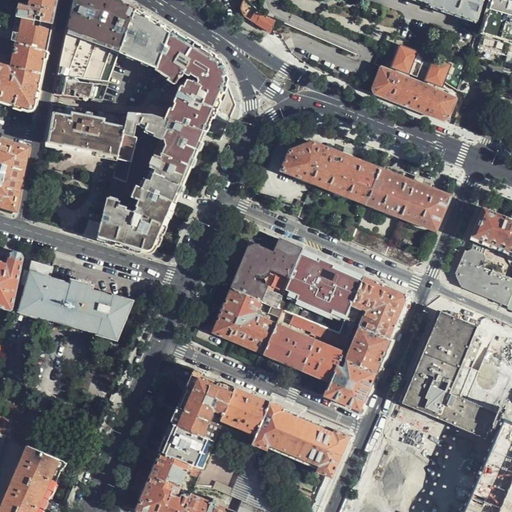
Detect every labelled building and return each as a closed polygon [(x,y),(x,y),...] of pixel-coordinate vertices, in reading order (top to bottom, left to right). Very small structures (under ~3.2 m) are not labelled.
[(30,0),(29,5),(19,3),(17,16),(53,24),(57,0),(30,0)] [(75,0),(73,12),(60,75),(112,83),(122,53),(138,10),(128,3),(122,0),(75,0)] [(254,14),(256,10),(253,9),(251,7),(244,0),(243,0),(243,2),(240,8),(239,12),(240,14),(242,16),(243,16),(244,17),(243,19),(250,23),(270,35),(274,24),(254,14)] [(482,0),(409,0),(417,2),(428,6),(427,7),(475,24),(482,0)] [(511,0),(491,0),(488,10),(490,10),(488,14),(487,14),(481,33),(483,34),(479,48),(511,57),(511,0)] [(156,21),(138,10),(122,53),(158,69),(172,31),(156,21)] [(12,39),(16,41),(48,50),(50,40),(53,24),(17,16),(12,39)] [(167,122),(206,134),(216,113),(228,82),(219,60),(182,37),(172,31),(158,69),(158,72),(163,74),(162,75),(178,84),(181,77),(185,76),(187,72),(192,75),(194,73),(197,74),(201,76),(202,79),(195,79),(189,88),(188,88),(187,88),(186,88),(184,91),(177,103),(177,105),(179,106),(176,111),(175,112),(173,111),(167,122)] [(12,39),(0,35),(0,48),(9,51),(12,39)] [(2,62),(0,69),(0,101),(10,104),(12,105),(15,106),(31,111),(33,111),(34,110),(35,109),(36,108),(44,69),(48,50),(16,41),(12,61),(11,64),(2,62)] [(401,44),(391,68),(410,76),(411,73),(425,78),(424,81),(443,89),(453,64),(401,44)] [(375,93),(445,121),(450,119),(460,95),(443,89),(424,81),(410,76),(391,68),(381,64),(372,88),(375,93)] [(60,75),(56,96),(58,97),(62,97),(104,103),(112,83),(60,75)] [(60,105),(54,104),(47,146),(118,160),(130,114),(100,110),(99,117),(97,116),(97,113),(93,112),(92,116),(88,115),(88,109),(60,105)] [(153,107),(148,116),(163,120),(167,113),(153,107)] [(142,190),(176,204),(179,196),(183,188),(203,142),(204,138),(206,134),(167,122),(163,120),(148,116),(130,114),(118,160),(113,179),(125,183),(138,141),(135,139),(138,127),(146,130),(147,133),(147,134),(163,139),(163,145),(156,156),(153,155),(149,169),(150,170),(147,181),(145,180),(142,190)] [(0,206),(18,212),(32,145),(9,139),(0,136),(0,206)] [(366,205),(380,170),(352,159),(353,158),(347,156),(343,154),(342,155),(312,143),(289,151),(281,171),(366,205)] [(416,184),(380,170),(366,205),(435,232),(449,197),(422,186),(422,185),(419,184),(416,183),(416,184)] [(131,186),(125,183),(113,179),(109,194),(123,200),(128,198),(131,186)] [(154,253),(156,249),(160,241),(168,224),(176,204),(142,190),(136,188),(132,200),(140,204),(137,216),(121,210),(122,204),(108,199),(101,222),(98,239),(119,245),(146,253),(150,254),(154,253)] [(298,201),(291,216),(308,223),(314,209),(298,201)] [(469,240),(472,241),(488,248),(494,250),(511,257),(511,217),(483,206),(469,240)] [(98,239),(101,222),(90,218),(85,235),(98,239)] [(343,238),(351,242),(356,228),(357,226),(349,223),(343,238)] [(422,263),(424,257),(356,228),(351,242),(409,268),(422,263)] [(248,248),(231,289),(262,301),(261,302),(272,307),(278,309),(283,297),(252,284),(256,274),(258,277),(260,279),(262,279),(264,280),(266,279),(268,278),(270,277),(270,274),(270,272),(269,269),(291,278),(302,250),(279,241),(273,253),(255,246),(248,248)] [(461,286),(507,307),(511,295),(511,279),(484,268),(481,264),(484,257),(482,253),(484,249),(488,248),(472,241),(474,245),(472,249),(468,251),(465,250),(464,251),(455,273),(458,280),(461,286)] [(490,261),(494,250),(488,248),(484,249),(482,253),(484,257),(481,264),(490,261)] [(344,321),(363,277),(341,267),(302,250),(291,278),(289,280),(284,294),(283,297),(278,309),(283,311),(292,316),(320,327),(338,335),(344,321)] [(0,306),(10,309),(12,308),(23,257),(22,255),(21,253),(15,252),(15,253),(10,255),(8,264),(0,261),(0,306)] [(134,301),(114,295),(114,296),(113,296),(93,290),(94,286),(85,283),(72,279),(71,283),(50,277),(53,268),(51,267),(34,262),(33,263),(19,310),(19,311),(36,317),(37,315),(98,333),(98,334),(118,340),(134,301)] [(276,290),(284,294),(289,280),(282,277),(276,290)] [(360,328),(389,341),(407,297),(385,287),(363,277),(344,321),(352,325),(358,311),(365,314),(360,328)] [(231,340),(264,354),(277,325),(259,316),(258,312),(261,302),(262,301),(231,289),(222,310),(213,332),(231,340)] [(269,314),(280,318),(283,311),(278,309),(272,307),(269,314)] [(320,327),(292,316),(291,318),(293,319),(291,325),(305,331),(306,330),(317,335),(320,327)] [(352,325),(344,321),(338,335),(346,338),(352,325)] [(281,362),(301,370),(314,340),(277,325),(264,354),(281,362)] [(330,383),(340,360),(342,357),(348,340),(346,338),(338,335),(320,327),(317,335),(342,347),(340,352),(314,340),(301,370),(306,373),(330,383)] [(382,358),(389,341),(360,328),(347,358),(342,357),(340,360),(344,362),(375,374),(382,358)] [(367,394),(375,374),(344,362),(340,360),(330,383),(324,396),(359,412),(367,394)] [(179,410),(172,425),(202,437),(213,410),(222,414),(234,388),(215,380),(196,372),(185,397),(179,410)] [(252,396),(234,388),(222,414),(219,420),(246,432),(244,437),(253,441),(269,403),(252,396)] [(84,416),(87,409),(75,403),(71,411),(84,416)] [(348,437),(269,403),(253,441),(251,445),(266,451),(267,449),(318,470),(317,472),(328,477),(331,478),(348,437)] [(0,434),(7,438),(25,445),(34,419),(0,406),(0,434)] [(511,511),(511,421),(503,418),(463,511),(511,511)] [(167,437),(160,453),(202,471),(214,443),(202,437),(172,425),(167,437)] [(44,511),(45,511),(46,511),(48,506),(51,501),(50,500),(66,462),(29,447),(0,511),(44,511)] [(143,493),(136,509),(143,511),(182,511),(189,498),(184,496),(180,497),(179,499),(170,495),(171,493),(175,494),(178,494),(187,472),(190,473),(189,475),(198,479),(202,471),(160,453),(155,465),(143,493)] [(212,490),(230,497),(233,491),(215,483),(212,490)] [(230,511),(202,500),(205,489),(195,488),(192,496),(190,495),(189,498),(182,511),(230,511)]
